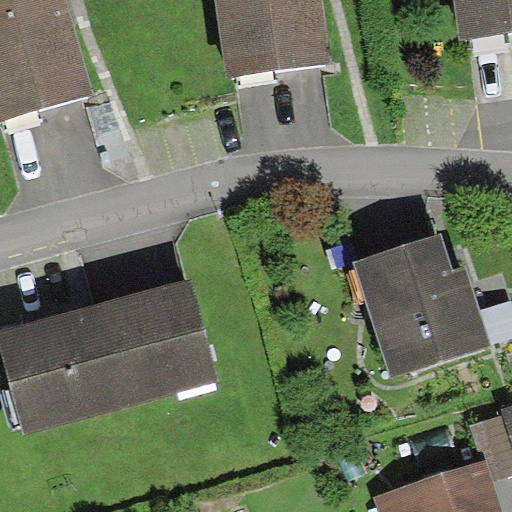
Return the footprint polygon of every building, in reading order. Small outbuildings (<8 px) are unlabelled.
[(58,0),(0,0),(0,116),(84,93),(58,0)] [(224,0),(234,70),(321,58),(313,0),(224,0)] [(511,0),(460,0),(465,36),(511,29),(511,0)] [(422,258),(350,279),(386,404),(478,377),(455,300),(436,305),(422,258)] [(183,297),(0,349),(0,393),(16,449),(211,392),(183,297)] [(511,303),(485,316),(500,348),(511,342),(511,303)] [(511,414),(490,423),(511,476),(511,475),(511,414)] [(482,511),(474,482),(375,511),(374,511),(482,511)]
